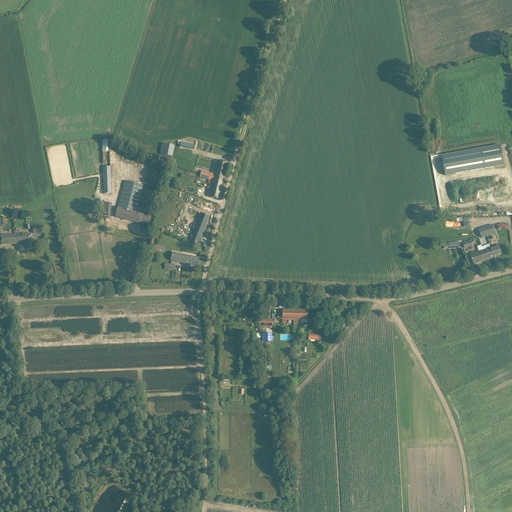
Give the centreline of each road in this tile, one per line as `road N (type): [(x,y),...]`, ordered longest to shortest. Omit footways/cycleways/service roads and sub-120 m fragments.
road 1 (unclassified): [(202,291),(398,299),(511,271)]
road 2 (track): [(469,511),(452,424),(383,299)]
road 3 (unclassified): [(0,299),(202,291)]
road 4 (unclassified): [(202,291),(235,150)]
